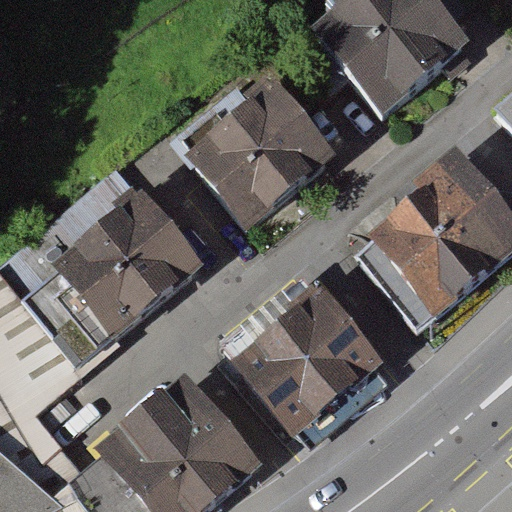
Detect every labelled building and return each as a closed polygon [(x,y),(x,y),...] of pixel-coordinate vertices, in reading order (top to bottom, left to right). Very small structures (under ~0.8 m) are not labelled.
[(426,0),(359,0),(313,36),(380,122),(468,54),(426,0)] [(266,82),(178,151),(245,236),(333,167),(266,82)] [(511,104),(493,120),(511,139),(511,104)] [(511,223),(456,158),(363,237),(436,322),(511,258),(511,223)] [(147,193),(50,267),(58,277),(21,302),(79,372),(113,347),(209,273),(147,193)] [(79,372),(21,302),(0,271),(0,392),(43,467),(53,496),(69,486),(81,474),(39,419),(84,382),(79,372)] [(316,285),(226,361),(294,443),(385,368),(316,285)] [(188,382),(98,456),(81,474),(69,486),(87,511),(217,511),(265,476),(188,382)] [(0,392),(0,453),(53,496),(43,467),(0,392)] [(0,511),(51,511),(63,505),(53,496),(0,453),(0,511)] [(87,511),(69,486),(53,496),(63,505),(51,511),(87,511)]
